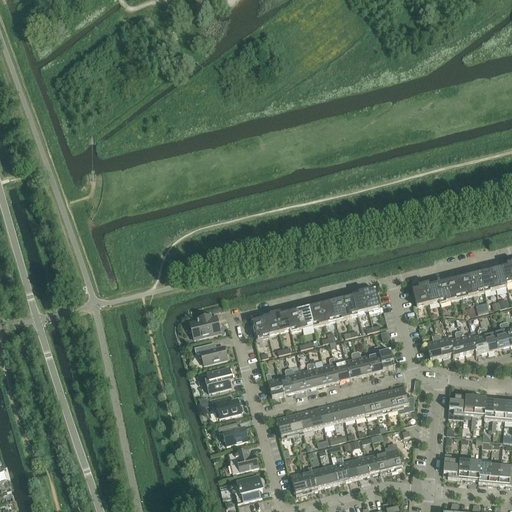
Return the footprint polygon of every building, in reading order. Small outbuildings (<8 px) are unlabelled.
[(501,268),(506,290),(507,290),(506,287),(511,285),(511,265),(501,268)] [(490,273),(495,293),(506,290),(501,268),(500,268),(501,271),(490,273)] [(479,276),(484,295),(495,293),(490,273),(479,276)] [(468,279),(473,298),(484,295),(479,276),(468,279)] [(473,298),(468,279),(457,282),(462,301),(473,298)] [(462,301),(457,282),(446,284),(451,304),(462,301)] [(435,285),(440,307),(451,304),(446,284),(436,287),(435,284),(435,285)] [(435,285),(423,287),(428,307),(439,304),(439,307),(440,307),(435,285)] [(428,307),(423,287),(412,290),(417,310),(428,307)] [(363,294),(368,314),(369,318),(381,315),(375,291),(363,294)] [(368,314),(363,294),(352,297),(352,300),(353,299),(357,316),(358,316),(368,314)] [(342,302),(347,322),(358,319),(358,316),(357,316),(353,299),(352,300),(342,302)] [(331,305),(336,324),(347,322),(342,302),(331,305)] [(320,308),(325,327),(336,324),(331,305),(320,308)] [(320,308),(308,311),(313,330),(325,327),(320,308)] [(308,311),(297,313),(302,333),(313,330),(308,311)] [(279,336),(290,333),(291,333),(286,316),(287,316),(286,313),(275,316),(279,336)] [(302,333),(297,313),(287,316),(286,316),(291,333),(290,333),(291,336),(302,333)] [(279,336),(275,316),(263,319),(264,322),(268,338),(269,338),(279,336)] [(190,325),(194,342),(216,337),(215,335),(220,334),(217,318),(211,320),(211,317),(198,320),(199,323),(190,325)] [(264,322),(253,325),(258,344),(270,341),(269,338),(268,338),(264,322)] [(509,349),(503,325),(500,326),(499,328),(501,332),(494,334),(498,352),(509,349)] [(503,325),(509,349),(511,348),(511,329),(509,330),(508,326),(506,325),(503,325)] [(481,331),(487,355),(498,352),(494,334),(487,336),(486,331),(484,330),(481,331)] [(479,338),(473,339),(472,340),(476,355),(475,355),(476,358),(487,355),(481,331),(478,332),(477,333),(479,338)] [(461,333),(459,334),(465,358),(475,355),(476,355),(472,340),(473,339),(472,337),(464,339),(463,334),(461,333)] [(456,341),(450,342),(449,343),(453,358),(452,358),(453,361),(465,358),(459,334),(456,334),(455,336),(456,341)] [(436,337),(442,361),(452,358),(453,358),(449,343),(450,342),(449,340),(442,342),(440,337),(439,336),(436,337)] [(442,361),(436,337),(433,337),(432,339),(433,344),(426,346),(430,364),(442,361)] [(201,355),(204,368),(228,363),(224,348),(214,351),(212,346),(195,350),(196,356),(201,355)] [(368,358),(372,376),(383,373),(377,349),(374,350),(373,352),(375,356),(368,358)] [(377,349),(383,373),(395,370),(390,352),(383,354),(382,350),(380,349),(377,349)] [(358,354),(355,355),(361,379),(372,376),(368,358),(361,360),(360,355),(358,354)] [(352,362),(345,364),(350,382),(361,379),(355,355),(352,355),(351,357),(352,362)] [(330,367),(323,369),(328,387),(339,384),(333,360),(330,361),(329,363),(330,367)] [(333,360),(339,384),(350,382),(345,364),(339,365),(338,361),(336,360),(333,360)] [(313,365),(311,366),(317,390),(328,387),(323,369),(316,371),(315,366),(313,365)] [(301,375),(306,393),(317,390),(311,366),(308,367),(307,368),(308,373),(301,375)] [(208,390),(209,396),(231,391),(230,384),(234,383),(232,377),(231,377),(229,371),(207,376),(209,383),(205,384),(207,390),(208,390)] [(286,378),(279,380),(283,398),(295,396),(289,371),(286,372),(285,374),(286,378)] [(291,371),(289,371),(295,396),(306,393),(301,375),(294,376),(293,372),(291,371)] [(283,398),(279,380),(272,382),(271,377),(269,376),(266,377),(268,383),(267,383),(272,401),(283,398)] [(393,393),(398,413),(399,417),(414,413),(414,399),(406,401),(404,390),(393,393)] [(382,395),(387,416),(398,413),(393,393),(382,395)] [(372,398),(377,419),(387,416),(382,395),(372,398)] [(377,419),(372,398),(361,400),(366,419),(365,419),(366,421),(377,419)] [(464,418),(466,399),(455,398),(454,404),(449,404),(448,422),(463,423),(464,418)] [(219,421),(220,422),(241,417),(241,415),(243,414),(242,408),(239,409),(238,403),(231,405),(230,399),(211,403),(213,410),(216,409),(218,414),(215,415),(217,421),(219,421)] [(472,425),(476,425),(476,419),(474,419),(476,400),(466,399),(464,418),(472,419),(472,425)] [(351,403),(355,422),(365,419),(366,419),(361,400),(351,403)] [(476,419),(484,420),(486,403),(486,401),(476,400),(474,419),(476,419)] [(340,406),(345,425),(355,422),(351,403),(340,406)] [(492,423),(492,429),(496,429),(496,423),(494,423),(496,404),(486,403),(484,420),(484,422),(492,423)] [(496,423),(504,424),(506,405),(496,404),(494,423),(496,423)] [(329,408),(334,427),(345,425),(340,406),(329,408)] [(329,408),(319,411),(324,430),(334,427),(329,408)] [(324,430),(319,411),(308,414),(313,432),(324,430)] [(313,432),(308,414),(298,416),(303,435),(313,432)] [(287,419),(293,440),(304,437),(303,435),(298,416),(287,419)] [(293,440),(287,419),(276,422),(282,442),(293,440)] [(223,435),(227,449),(248,444),(244,429),(236,431),(234,426),(218,430),(219,436),(223,435)] [(369,430),(370,438),(377,437),(376,432),(375,432),(375,429),(369,430)] [(449,431),(447,446),(452,447),(455,432),(449,431)] [(337,440),(339,446),(347,444),(345,438),(337,440)] [(339,446),(337,440),(330,441),(332,448),(339,446)] [(386,455),(391,475),(402,473),(400,465),(404,464),(403,459),(399,460),(396,447),(389,449),(390,452),(385,453),(386,455)] [(236,462),(240,475),(259,470),(255,457),(250,459),(248,452),(234,456),(236,462)] [(380,476),(380,478),(391,475),(386,455),(375,457),(380,476)] [(370,479),(380,476),(375,457),(365,460),(370,479)] [(448,481),(458,482),(460,463),(460,458),(445,457),(443,477),(448,477),(448,481)] [(365,460),(354,463),(359,481),(370,479),(365,460)] [(479,484),(478,484),(478,486),(485,487),(485,489),(489,489),(490,468),(491,463),(481,462),(481,465),(480,467),(479,484)] [(354,463),(344,465),(348,484),(359,481),(354,463)] [(465,484),(468,485),(470,464),(460,463),(458,482),(465,483),(465,484)] [(470,464),(468,485),(471,485),(472,483),(478,484),(479,484),(480,467),(481,465),(470,464)] [(344,465),(333,468),(338,487),(348,484),(344,465)] [(323,470),(327,489),(338,487),(333,468),(323,470)] [(490,468),(489,489),(492,489),(492,487),(499,488),(500,469),(490,468)] [(506,490),(509,491),(511,470),(500,469),(499,488),(506,489),(506,490)] [(308,474),(302,476),(307,496),(318,494),(318,492),(317,492),(312,473),(311,470),(307,470),(308,474)] [(323,470),(312,473),(317,492),(318,492),(327,489),(323,470)] [(307,496),(302,476),(291,478),(296,499),(307,496)] [(236,500),(238,507),(262,501),(261,494),(262,494),(261,490),(262,489),(263,489),(264,488),(265,487),(265,486),(265,485),(265,484),(265,483),(264,482),(263,481),(262,481),(262,480),(261,480),(260,480),(259,480),(259,479),(238,484),(238,486),(233,487),(232,488),(231,489),(231,491),(231,492),(231,494),(232,495),(235,497),(236,498),(236,500)]
